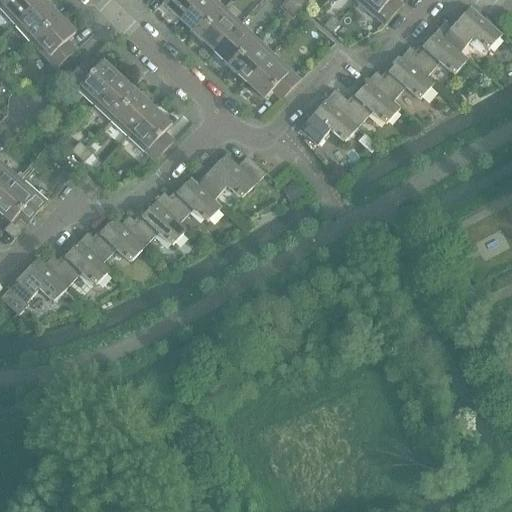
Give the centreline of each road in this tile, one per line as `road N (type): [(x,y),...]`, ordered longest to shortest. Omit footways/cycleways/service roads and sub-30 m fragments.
road 1 (residential): [(0,263),(76,211),(142,195),(203,135),(228,125)]
road 2 (residential): [(228,125),(100,0)]
road 3 (residential): [(228,125),(265,138),(341,58)]
